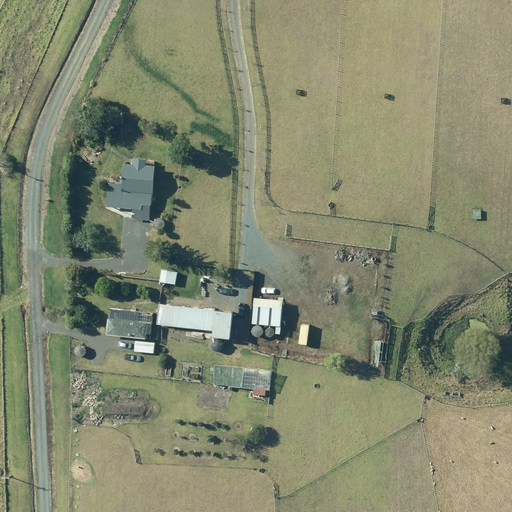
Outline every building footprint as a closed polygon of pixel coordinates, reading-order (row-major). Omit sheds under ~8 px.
[(120,183),(107,183),(106,207),(131,208),(131,220),(150,221),(152,167),(121,165),(120,183)] [(176,270),(159,269),(159,283),(175,284),(176,270)] [(233,312),(156,303),(154,324),(208,331),(207,339),(229,342),(233,312)] [(282,306),(251,305),(250,326),(281,327),(282,306)] [(110,318),(108,335),(146,340),(149,323),(110,318)]
